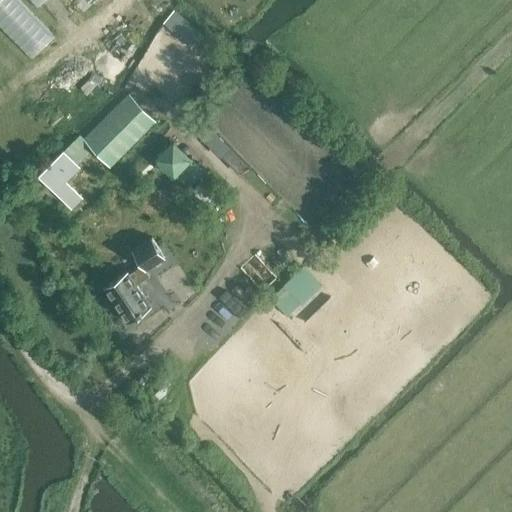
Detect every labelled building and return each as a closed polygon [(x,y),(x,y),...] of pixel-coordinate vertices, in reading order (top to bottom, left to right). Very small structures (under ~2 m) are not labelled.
[(107,173),(159,122),(130,92),(85,137),(82,134),(41,175),(74,209),(84,200),(67,183),(92,158),(107,173)] [(201,165),(176,140),(158,158),(183,182),(201,165)] [(147,271),(166,257),(153,238),(133,251),(147,271)] [(291,314),(325,282),(307,263),(273,295),(291,314)] [(130,322),(151,308),(136,286),(150,276),(142,265),(107,289),(130,322)] [(208,312),(231,330),(248,309),(225,291),(208,312)]
